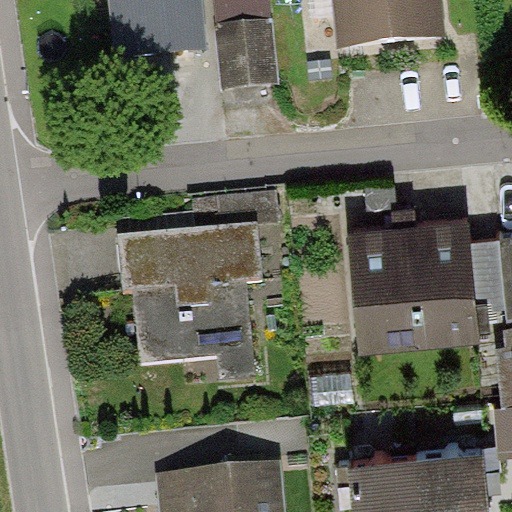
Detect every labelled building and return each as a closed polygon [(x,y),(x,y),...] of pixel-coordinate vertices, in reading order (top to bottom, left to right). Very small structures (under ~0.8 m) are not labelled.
[(202,0),(108,0),(115,63),(208,53),(202,0)] [(213,0),(216,25),(272,21),(270,0),(213,0)] [(443,0),(332,0),(337,49),(447,38),(443,0)] [(272,21),(216,25),(222,91),(279,86),(273,20),(272,21)] [(194,199),(197,232),(258,226),(279,224),(276,191),(194,199)] [(470,206),(348,219),(361,342),(483,329),(478,292),(473,231),(470,206)] [(197,232),(118,237),(122,294),(134,293),(139,364),(218,357),(220,386),(270,382),(258,226),(197,232)] [(511,227),(473,231),(478,292),(505,290),(507,307),(511,306),(511,227)] [(497,338),(503,398),(511,397),(511,318),(505,319),(507,337),(497,338)] [(495,400),(500,450),(511,448),(511,397),(503,398),(495,400)] [(492,511),(486,434),(416,440),(423,511),(492,511)] [(423,511),(416,440),(349,446),(355,511),(423,511)] [(285,511),(281,462),(156,473),(159,511),(285,511)]
